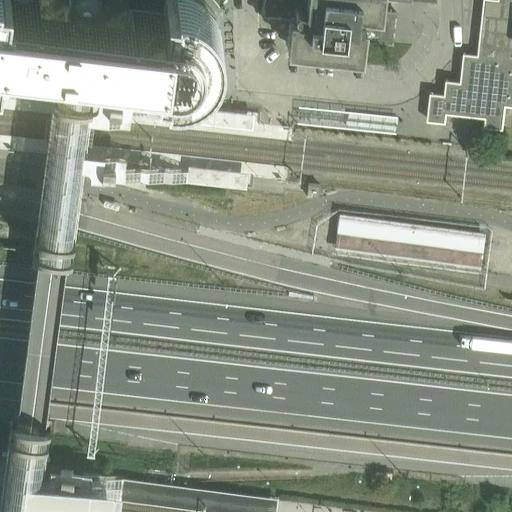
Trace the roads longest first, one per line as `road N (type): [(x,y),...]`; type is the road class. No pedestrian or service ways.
road 1 (motorway): [(511,352),(0,293)]
road 2 (motorway): [(0,359),(511,416)]
road 3 (residential): [(443,0),(446,48),(403,95),(279,85),(250,66),(245,0)]
